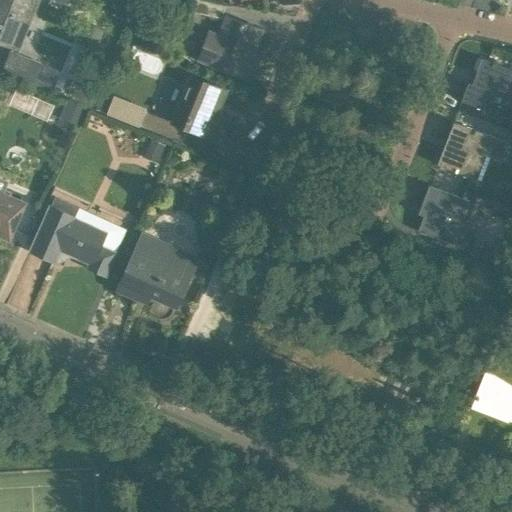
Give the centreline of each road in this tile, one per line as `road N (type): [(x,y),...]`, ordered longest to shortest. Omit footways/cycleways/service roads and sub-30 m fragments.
road 1 (residential): [(408,511),(0,327)]
road 2 (residential): [(374,209),(442,17)]
road 3 (residential): [(255,188),(312,0)]
